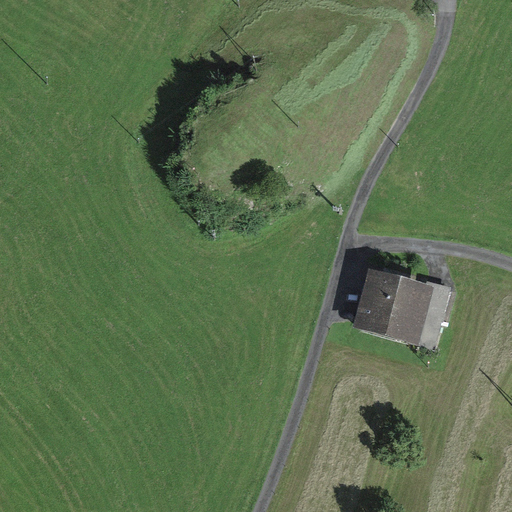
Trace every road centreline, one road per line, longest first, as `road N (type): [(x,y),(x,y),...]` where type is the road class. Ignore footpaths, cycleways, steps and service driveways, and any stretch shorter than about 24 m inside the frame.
road 1 (track): [(453,0),(441,50),(356,203),(261,511)]
road 2 (track): [(340,259),(400,235),(511,258)]
